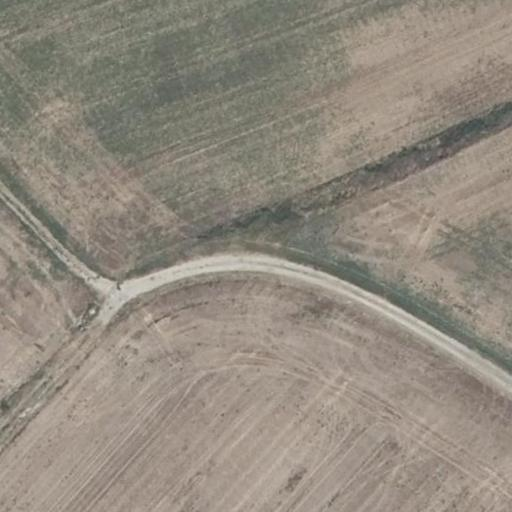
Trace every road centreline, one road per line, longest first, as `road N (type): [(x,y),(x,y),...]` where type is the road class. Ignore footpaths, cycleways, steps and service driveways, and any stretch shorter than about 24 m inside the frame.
road 1 (track): [(119,294),(216,260),(333,278),(511,389)]
road 2 (track): [(119,294),(0,187)]
